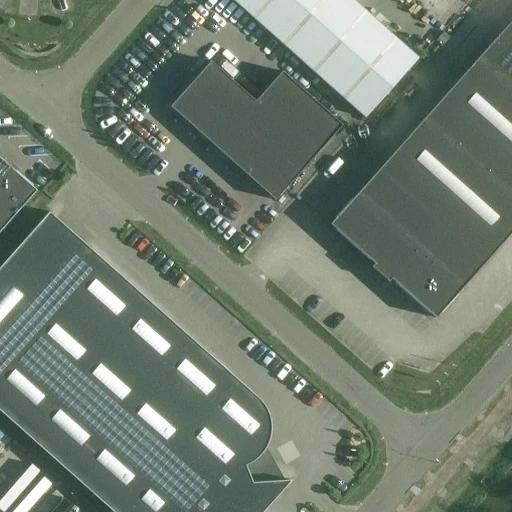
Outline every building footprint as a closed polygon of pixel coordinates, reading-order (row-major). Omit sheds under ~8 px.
[(351,0),(231,0),(364,118),(417,58),(351,0)] [(435,318),(511,231),(511,18),(329,224),(435,318)] [(169,107),(274,200),(341,125),(281,72),(254,101),(210,61),(169,107)] [(0,159),(0,231),(35,191),(0,159)] [(261,403),(256,398),(48,212),(0,266),(0,411),(112,511),(262,511),(291,480),(268,481),(255,459),(260,454),(264,449),(267,442),(269,436),(270,429),(269,422),(268,415),(265,408),(261,403)]
